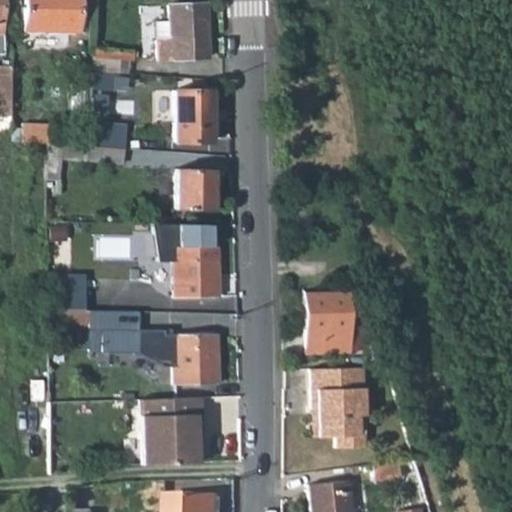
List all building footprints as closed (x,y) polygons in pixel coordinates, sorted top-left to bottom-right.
[(74,31),(74,0),(22,0),(23,30),(74,31)] [(83,0),(74,0),(74,31),(84,31),(83,0)] [(205,57),(201,4),(165,7),(165,20),(166,39),(154,39),(155,60),(205,57)] [(152,20),(154,39),(166,39),(165,20),(152,20)] [(90,48),(90,70),(111,72),(116,72),(116,60),(126,61),(127,50),(90,48)] [(125,73),(126,61),(116,60),(116,72),(125,73)] [(0,116),(9,116),(9,65),(0,64),(0,116)] [(109,86),(111,72),(90,70),(89,89),(109,90),(109,86)] [(125,86),(125,73),(116,72),(111,72),(109,86),(125,86)] [(208,143),(207,91),(155,92),(154,116),(171,116),(171,142),(208,143)] [(0,127),(9,128),(9,116),(0,116),(0,127)] [(123,122),(88,121),(87,145),(91,145),(121,147),(123,122)] [(58,173),(59,157),(59,142),(43,141),(43,192),(52,192),(52,172),(58,173)] [(59,157),(90,159),(91,145),(87,145),(59,142),(59,157)] [(120,162),(121,147),(91,145),(90,159),(120,162)] [(210,210),(209,169),(172,169),(172,209),(210,210)] [(215,294),(215,244),(209,244),(208,226),(146,225),(150,262),(168,260),(170,295),(215,294)] [(62,261),(43,262),(44,308),(135,312),(135,297),(73,294),(72,274),(63,270),(62,261)] [(344,319),(343,293),(300,294),(303,354),(345,353),(344,319)] [(133,353),(135,312),(44,308),(44,330),(86,331),(86,352),(133,353)] [(357,319),(344,319),(345,353),(359,352),(357,319)] [(215,383),(214,333),(168,335),(171,385),(215,383)] [(360,413),(358,365),(305,367),(307,405),(312,404),(313,435),(332,434),(332,445),(354,445),(353,413),(360,413)] [(197,396),(135,397),(135,437),(144,437),(144,462),(148,462),(192,461),(192,441),(191,413),(198,413),(197,396)] [(353,413),(354,445),(361,444),(360,413),(353,413)] [(144,437),(135,437),(136,462),(144,462),(144,437)] [(403,492),(421,487),(411,458),(368,464),(371,477),(398,473),(403,492)] [(348,511),(344,479),(305,483),(308,511),(348,511)] [(392,496),(394,507),(414,505),(412,494),(392,496)] [(219,511),(220,496),(166,495),(165,511),(219,511)]
